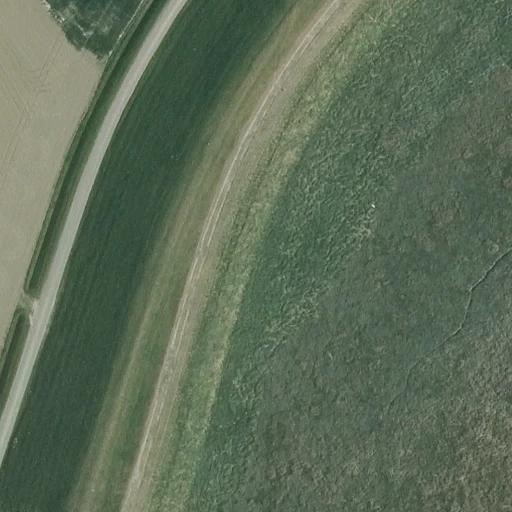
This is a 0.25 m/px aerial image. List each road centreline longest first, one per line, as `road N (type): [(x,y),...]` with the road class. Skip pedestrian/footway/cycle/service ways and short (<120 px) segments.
road 1 (track): [(338,0),(242,148),(210,226),(125,511)]
road 2 (unclassified): [(0,442),(105,131),(178,0)]
